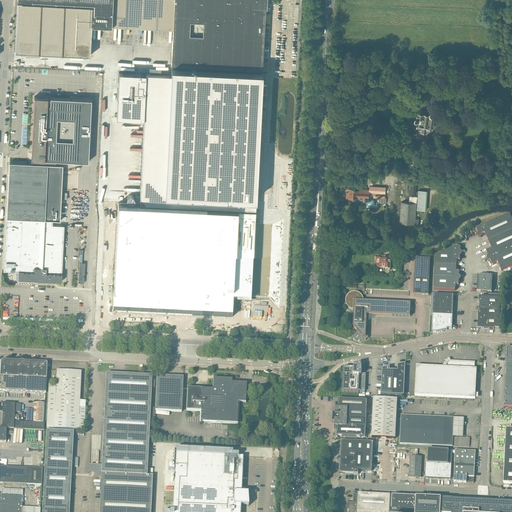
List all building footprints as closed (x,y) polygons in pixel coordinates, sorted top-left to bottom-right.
[(17,0),(17,1),(17,2),(15,52),(38,53),(39,53),(61,54),(61,55),(62,55),(62,54),(90,55),(91,25),(173,29),(171,65),(172,65),(172,66),(172,67),(171,67),(171,75),(146,74),(146,73),(124,72),(124,73),(119,72),(118,78),(118,94),(116,117),(144,119),(141,164),(140,195),(135,195),(135,202),(255,208),(257,163),(262,72),(195,68),(196,66),(262,69),(265,8),(263,8),(263,3),(263,2),(263,1),(263,0),(17,0)] [(56,165),(56,160),(88,162),(91,99),(50,97),(50,99),(50,105),(47,105),(47,99),(47,97),(34,96),(31,164),(56,165)] [(416,121),(418,122),(417,126),(422,127),(421,130),(423,132),(425,133),(427,131),(427,128),(428,128),(428,127),(433,128),(435,117),(433,116),(433,115),(433,114),(432,113),(431,112),(430,113),(429,113),(429,114),(418,111),(417,117),(415,117),(415,120),(416,120),(416,121)] [(7,218),(4,271),(17,272),(16,281),(38,282),(38,280),(62,281),(62,273),(64,226),(52,225),(53,220),(60,221),(63,165),(56,165),(31,164),(9,163),(7,218)] [(346,192),(346,200),(354,200),(354,197),(369,198),(369,190),(348,188),(348,193),(346,192)] [(424,210),(425,190),(418,189),(417,209),(424,210)] [(385,194),(376,194),(375,198),(379,198),(379,201),(379,203),(383,203),(383,199),(384,199),(385,194)] [(402,202),(400,223),(415,224),(417,203),(402,202)] [(119,203),(114,308),(231,314),(232,298),(248,300),(255,209),(119,203)] [(476,229),(478,234),(477,234),(477,235),(477,236),(477,237),(477,238),(478,238),(478,239),(479,239),(480,239),(480,238),(481,238),(481,237),(482,237),(482,236),(482,235),(485,234),(488,242),(511,231),(511,221),(509,215),(482,227),(476,229)] [(511,248),(511,231),(488,242),(492,250),(486,252),(488,257),(487,257),(487,258),(487,259),(487,260),(511,248)] [(460,252),(460,248),(454,247),(454,249),(435,256),(435,266),(456,267),(457,261),(459,261),(460,257),(461,257),(461,256),(462,256),(462,255),(462,254),(462,253),(461,253),(461,252),(460,252)] [(490,261),(492,266),(498,263),(501,271),(511,266),(511,248),(487,260),(488,261),(489,261),(490,261)] [(390,270),(391,256),(387,256),(387,257),(376,257),(376,262),(377,262),(377,268),(385,268),(385,270),(390,270)] [(415,258),(415,266),(414,294),(428,295),(430,259),(415,258)] [(435,266),(435,278),(461,279),(461,278),(460,277),(459,277),(459,276),(459,272),(456,272),(456,267),(435,266)] [(477,276),(477,292),(491,293),(492,277),(477,276)] [(435,278),(434,290),(455,291),(455,285),(458,286),(459,282),(459,281),(460,281),(461,280),(461,279),(435,278)] [(353,309),(354,309),(353,326),(356,330),(358,329),(364,336),(366,336),(367,318),(368,318),(370,316),(370,315),(410,317),(411,303),(363,301),(363,300),(363,299),(362,299),(362,298),(362,297),(361,297),(361,296),(360,295),(359,294),(358,293),(357,293),(356,293),(355,293),(354,293),(353,293),(352,293),(351,294),(350,294),(349,295),(348,295),(348,296),(347,297),(347,298),(346,299),(346,300),(346,301),(346,302),(346,303),(347,304),(347,305),(348,306),(349,307),(349,308),(350,308),(351,308),(351,309),(352,309),(353,309)] [(453,296),(433,295),(433,305),(453,306),(453,296)] [(480,307),(500,308),(500,298),(479,297),(479,302),(480,302),(480,307)] [(453,316),(453,306),(433,305),(433,315),(443,316),(453,316)] [(499,319),(500,308),(480,307),(479,313),(478,313),(478,318),(499,319)] [(442,331),(443,316),(433,315),(432,332),(437,333),(442,331)] [(443,316),(442,331),(447,330),(447,329),(452,329),(453,316),(443,316)] [(499,329),(499,319),(478,318),(478,323),(479,323),(479,326),(479,327),(479,328),(480,328),(488,329),(488,330),(494,330),(494,329),(499,329)] [(441,368),(416,366),(415,396),(475,399),(477,369),(471,369),(472,363),(449,362),(451,360),(448,359),(441,368)] [(46,379),(47,363),(46,363),(24,361),(21,361),(20,361),(2,360),(0,362),(0,364),(0,376),(23,377),(46,379)] [(350,368),(348,368),(345,368),(344,368),(344,369),(343,369),(343,370),(343,372),(342,392),(359,393),(365,393),(366,374),(362,374),(362,369),(361,364),(350,366),(350,368)] [(394,370),(392,395),(404,396),(405,364),(398,366),(398,371),(394,371),(394,370)] [(392,395),(394,370),(393,370),(393,371),(390,371),(390,367),(382,369),(381,395),(392,395)] [(57,371),(56,385),(56,391),(74,392),(80,392),(81,372),(76,371),(57,371)] [(105,394),(151,396),(152,376),(106,374),(105,394)] [(0,376),(0,391),(46,393),(46,379),(23,377),(0,376)] [(183,377),(157,376),(155,408),(153,408),(153,416),(153,419),(155,419),(155,411),(181,412),(183,377)] [(189,379),(188,407),(246,411),(248,382),(189,379)] [(46,428),(84,430),(85,408),(79,408),(79,416),(73,415),(54,414),(55,405),(55,398),(56,391),(56,385),(49,385),(46,428)] [(153,408),(150,407),(151,396),(105,394),(104,414),(153,416),(153,408)] [(367,410),(367,401),(338,399),(338,404),(336,404),(335,409),(367,410)] [(395,439),(397,400),(374,399),(372,438),(395,439)] [(33,416),(44,417),(45,401),(34,400),(33,416)] [(0,411),(2,412),(3,408),(15,409),(15,404),(0,402),(0,411)] [(74,406),(55,405),(54,414),(73,415),(74,406)] [(1,429),(7,429),(44,431),(44,423),(14,422),(15,409),(3,408),(2,412),(1,429)] [(366,428),(367,410),(335,409),(335,413),(333,413),(332,422),(335,422),(334,427),(354,427),(366,428)] [(150,419),(153,419),(153,416),(104,414),(103,433),(149,436),(150,419)] [(454,418),(401,415),(399,444),(469,448),(470,438),(463,438),(464,418),(454,418)] [(156,423),(155,437),(246,442),(246,428),(156,423)] [(336,436),(342,436),(365,438),(366,428),(354,427),(334,427),(334,431),(337,432),(336,436)] [(511,428),(506,429),(503,483),(511,483),(511,428)] [(72,452),(73,442),(73,432),(47,431),(46,450),(72,452)] [(148,456),(149,436),(103,433),(102,453),(148,456)] [(340,471),(340,472),(340,474),(343,474),(358,475),(358,471),(372,471),(373,443),(342,442),(341,445),(340,471)] [(71,471),(72,462),(72,452),(46,450),(45,470),(71,471)] [(239,511),(240,507),(241,490),(242,458),(232,457),(232,453),(176,450),(173,492),(164,491),(162,511),(239,511)] [(475,467),(475,454),(475,452),(455,451),(455,466),(475,467)] [(89,465),(89,473),(101,474),(99,511),(150,511),(153,476),(147,476),(148,456),(102,453),(101,463),(101,466),(100,466),(90,465),(89,465)] [(451,464),(448,464),(448,454),(428,453),(427,463),(426,463),(425,478),(450,479),(451,464)] [(421,478),(422,458),(410,457),(409,477),(421,478)] [(0,466),(0,483),(31,485),(32,468),(0,466)] [(31,485),(31,487),(41,488),(42,467),(32,466),(32,468),(31,485)] [(474,477),(475,467),(455,466),(454,482),(466,483),(467,477),(474,477)] [(70,491),(71,481),(71,471),(45,470),(44,490),(70,491)] [(22,508),(22,504),(22,496),(22,495),(22,491),(2,490),(2,494),(2,502),(1,511),(39,511),(40,509),(22,508)] [(69,510),(70,501),(70,491),(44,490),(43,509),(69,510)] [(389,511),(390,496),(358,494),(358,503),(357,511),(389,511)] [(424,498),(421,497),(421,498),(390,496),(389,511),(464,511),(465,500),(452,499),(436,498),(433,498),(433,499),(424,498)] [(511,511),(511,502),(478,500),(465,500),(464,511),(511,511)] [(357,511),(358,503),(346,503),(345,511),(357,511)]
